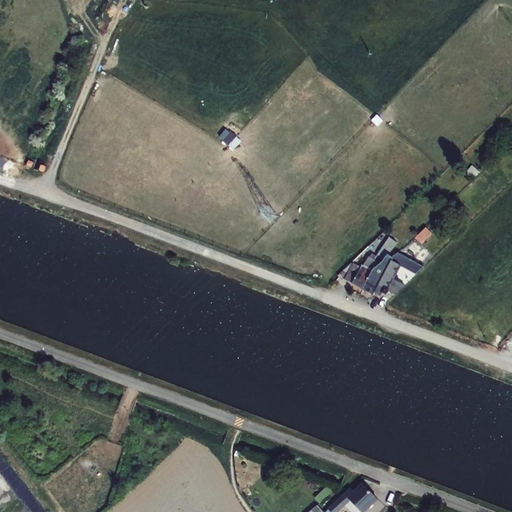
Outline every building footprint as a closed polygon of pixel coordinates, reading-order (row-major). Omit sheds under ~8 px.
[(222,141),(235,150),(242,140),(230,131),(222,141)] [(433,232),(427,226),(416,237),(422,243),(433,232)] [(344,279),(363,288),(373,270),(381,262),(385,257),(388,254),(389,252),(396,243),(390,238),(376,255),(372,254),(370,258),(368,257),(363,266),(362,265),(360,267),(352,263),(344,279)] [(392,256),(388,254),(385,257),(381,262),(373,270),(363,288),(373,293),(374,292),(380,295),(382,291),(386,293),(387,290),(395,294),(405,284),(393,279),(400,265),(390,260),(392,256)] [(363,511),(377,499),(363,484),(353,493),(350,490),(346,494),(344,492),(327,507),(330,511),(333,511),(343,502),(352,511),(363,511)]
